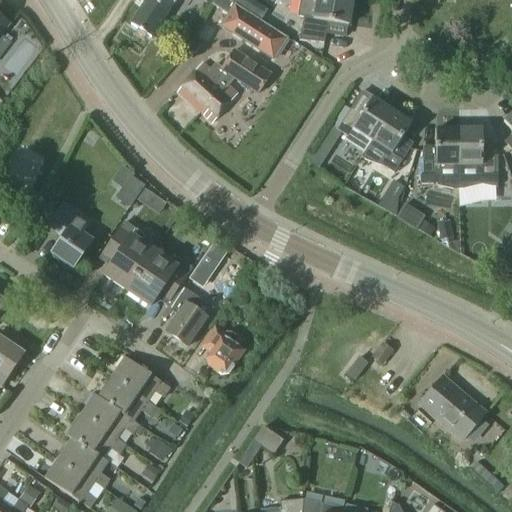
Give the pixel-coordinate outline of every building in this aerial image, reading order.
[(147,0),(131,25),(151,39),(169,11),(175,1),(173,0),(147,0)] [(228,11),(230,0),(216,0),(214,7),(228,11)] [(348,25),(352,2),(342,0),(299,0),(297,16),(303,17),(299,40),(324,42),(328,21),(348,25)] [(223,25),(275,59),(290,37),(237,2),(223,25)] [(0,37),(9,25),(0,18),(0,37)] [(203,64),(178,92),(212,123),(238,95),(227,86),(234,78),(259,95),(271,76),(234,51),(222,70),(223,71),(218,77),(203,64)] [(361,157),(391,110),(372,98),(360,116),(350,109),(337,129),(347,136),(353,128),(371,140),(361,157)] [(411,123),(391,110),(361,157),(366,160),(383,166),(394,173),(410,148),(399,141),(411,123)] [(511,113),(503,121),(511,131),(511,141),(507,145),(511,149),(508,152),(511,157),(511,113)] [(458,129),(435,129),(435,150),(422,150),(423,174),(420,174),(420,187),(424,188),(434,185),(453,189),(458,189),(458,129)] [(458,129),(458,189),(463,189),(481,184),(491,186),(497,187),(497,174),(494,174),(494,150),(481,150),(482,129),(458,129)] [(145,187),(133,178),(135,175),(122,167),(111,183),(121,189),(115,199),(129,209),(145,187)] [(393,181),(377,207),(396,217),(398,199),(405,188),(393,181)] [(137,201),(148,209),(155,197),(144,190),(137,201)] [(64,204),(48,227),(63,238),(51,254),(73,269),(93,241),(83,234),(90,223),(64,204)] [(417,230),(429,237),(434,228),(422,221),(417,230)] [(126,292),(153,252),(140,243),(144,237),(125,223),(102,256),(112,263),(103,276),(126,292)] [(213,244),(194,272),(208,282),(227,254),(213,244)] [(511,246),(498,267),(511,277),(511,276),(511,246)] [(167,262),(153,252),(126,292),(150,308),(159,295),(169,302),(191,269),(171,255),(167,262)] [(166,333),(187,348),(207,319),(195,311),(202,301),(181,287),(167,309),(177,316),(166,333)] [(215,328),(202,348),(211,354),(206,362),(207,366),(221,376),(229,374),(244,352),(233,344),(236,339),(235,338),(228,333),(224,334),(215,328)] [(0,387),(1,388),(23,355),(0,339),(0,387)] [(382,364),(391,352),(383,345),(373,357),(382,364)] [(111,379),(147,403),(156,409),(147,403),(154,392),(163,398),(170,389),(125,358),(111,379)] [(367,364),(359,358),(346,375),(355,381),(367,364)] [(420,405),(463,442),(486,415),(443,378),(420,405)] [(98,398),(140,427),(133,422),(140,412),(150,418),(156,409),(147,403),(111,379),(98,398)] [(94,395),(81,416),(116,440),(117,440),(124,429),(134,436),(140,427),(98,398),(94,395)] [(116,440),(81,416),(67,436),(72,439),(103,460),(103,459),(110,449),(120,455),(126,446),(117,440),(116,440)] [(168,433),(177,439),(183,430),(173,425),(168,433)] [(248,450),(254,455),(255,457),(262,446),(274,454),(288,435),(263,428),(256,438),(248,450)] [(59,459),(94,483),(104,490),(110,481),(100,474),(108,463),(103,459),(103,460),(72,439),(59,459)] [(171,450),(156,440),(149,451),(163,461),(171,450)] [(248,450),(247,451),(239,463),(238,464),(246,469),(255,457),(254,455),(248,450)] [(94,483),(59,459),(45,479),(90,509),(96,500),(87,494),(94,483)] [(0,511),(10,511),(12,510),(2,503),(8,494),(0,488),(0,511)] [(117,497),(107,511),(139,511),(140,511),(117,497)] [(140,511),(145,504),(138,499),(133,506),(140,511)] [(302,511),(303,500),(280,502),(280,510),(259,511),(302,511)] [(321,511),(323,505),(303,500),(302,511),(321,511)] [(18,501),(12,510),(10,511),(24,511),(28,508),(18,501)]
